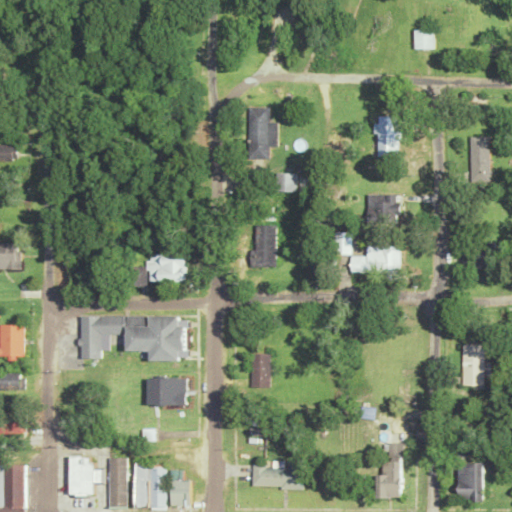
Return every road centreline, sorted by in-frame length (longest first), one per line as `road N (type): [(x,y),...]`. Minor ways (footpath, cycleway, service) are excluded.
road 1 (residential): [(47,511),(50,0)]
road 2 (residential): [(511,298),(310,294),(48,304)]
road 3 (residential): [(211,511),(211,73)]
road 4 (residential): [(432,511),(436,81)]
road 5 (residential): [(511,82),(257,72),(215,120)]
